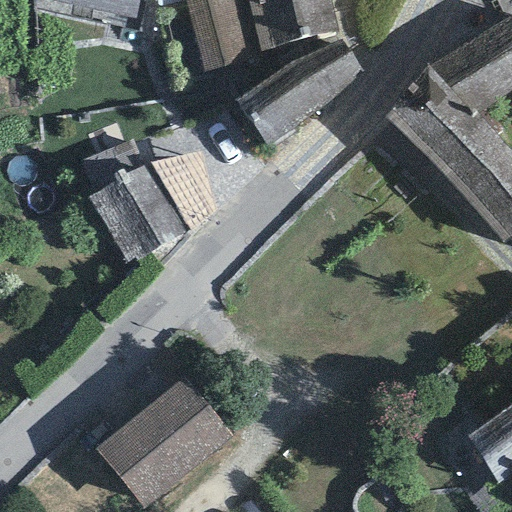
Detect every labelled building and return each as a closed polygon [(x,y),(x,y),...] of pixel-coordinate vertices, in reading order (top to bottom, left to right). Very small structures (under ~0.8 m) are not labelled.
[(55,0),(135,18),(137,0),(55,0)] [(337,32),(329,0),(185,0),(203,77),(260,59),(259,53),(337,32)] [(511,15),(429,66),(476,116),(511,91),(511,15)] [(365,78),(340,39),(290,63),(234,99),(268,148),(316,115),(365,78)] [(511,156),(476,116),(429,66),(384,116),(444,178),(502,243),(508,237),(511,241),(511,156)] [(130,138),(79,161),(93,193),(86,197),(127,264),(134,258),(139,266),(186,230),(143,167),(130,138)] [(183,376),(94,449),(145,510),(233,437),(183,376)] [(511,403),(466,436),(497,485),(511,474),(511,475),(511,403)]
